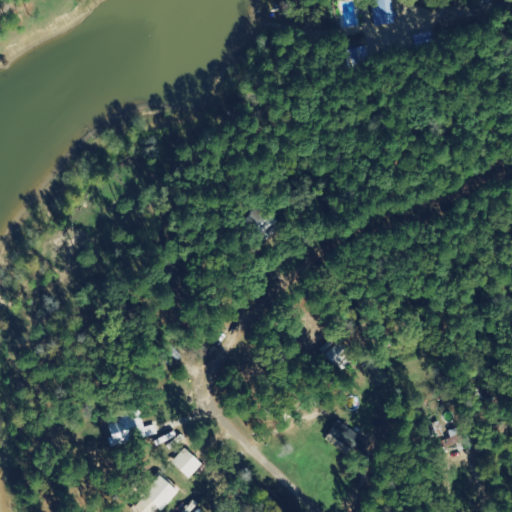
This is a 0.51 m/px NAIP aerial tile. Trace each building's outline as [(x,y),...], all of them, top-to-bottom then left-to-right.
[(396,25),(393,0),(372,0),(376,27),(396,25)] [(283,229),(264,205),(238,226),(258,250),(283,229)] [(157,436),(155,426),(143,429),(138,410),(105,418),(112,447),(157,436)] [(328,437),(363,457),(372,442),(337,422),(328,437)] [(187,481),(201,466),(184,450),(170,464),(187,481)] [(156,511),(178,488),(162,474),(133,506),(139,511),(156,511)]
